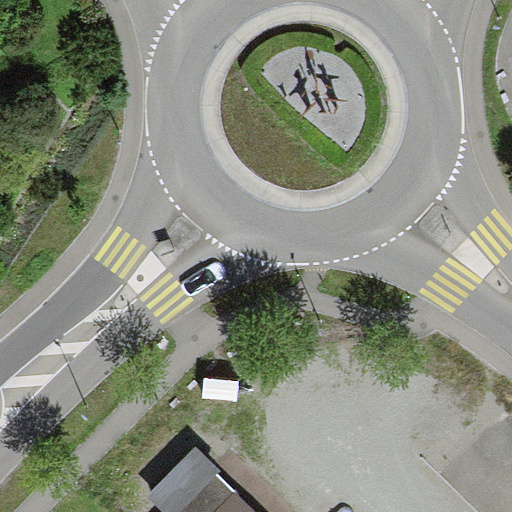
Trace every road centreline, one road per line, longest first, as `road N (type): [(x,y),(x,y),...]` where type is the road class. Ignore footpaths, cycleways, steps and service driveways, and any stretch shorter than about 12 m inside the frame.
road 1 (tertiary): [(212,200),(0,416)]
road 2 (secondary): [(217,4),(189,38),(173,79),(172,123),(186,165),(212,200)]
road 3 (secondary): [(212,200),(246,224),(327,235),(366,221),(398,196)]
road 4 (secondary): [(398,196),(511,291)]
road 5 (secondary): [(398,196),(424,160),(435,118),(433,75)]
